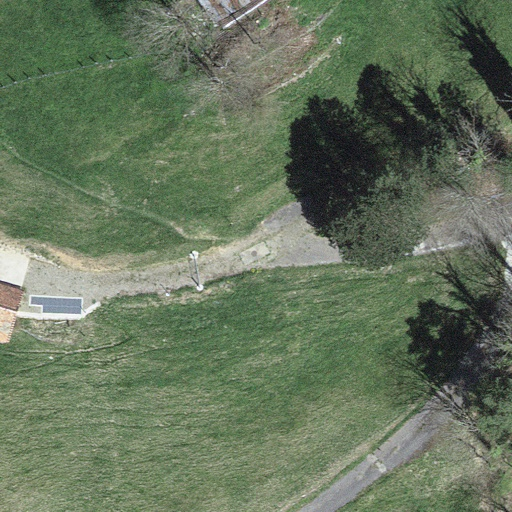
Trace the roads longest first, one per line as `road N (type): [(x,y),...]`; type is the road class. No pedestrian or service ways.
road 1 (residential): [(303,511),(417,430),(501,336),(511,283)]
road 2 (track): [(260,252),(511,99)]
road 3 (residential): [(511,226),(260,252)]
road 4 (track): [(44,294),(145,288),(260,252)]
